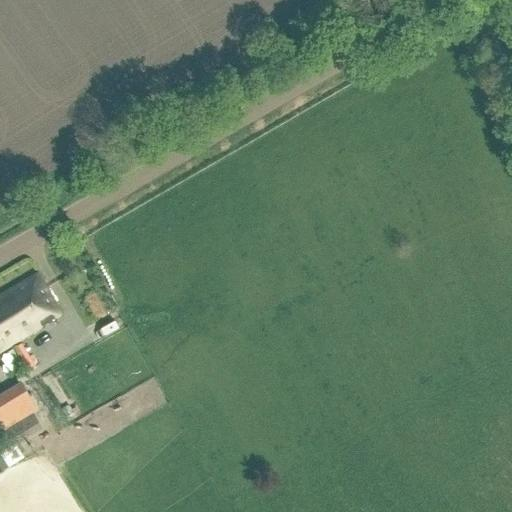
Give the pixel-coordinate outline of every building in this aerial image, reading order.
[(0,353),(60,318),(37,279),(0,300),(0,308),(1,310),(0,310),(0,353)] [(23,388),(0,401),(0,424),(0,426),(34,406),(23,388)] [(76,408),(64,415),(68,422),(80,415),(76,408)] [(15,445),(42,429),(33,415),(6,430),(14,444),(15,445)] [(14,444),(0,452),(0,454),(9,468),(23,458),(15,445),(14,444)]
